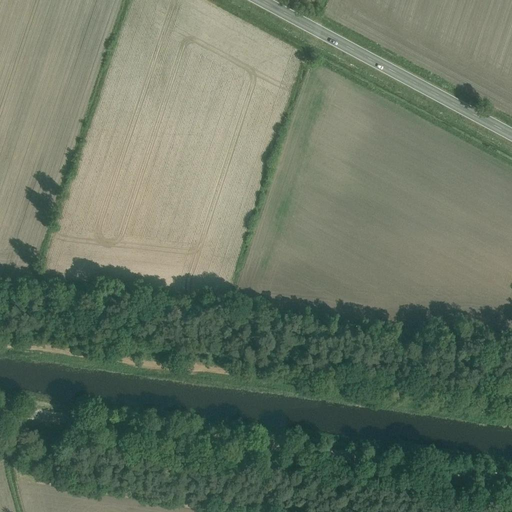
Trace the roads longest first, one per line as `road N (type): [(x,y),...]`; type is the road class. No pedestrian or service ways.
road 1 (track): [(0,342),(511,411)]
road 2 (tertiary): [(511,134),(260,0)]
